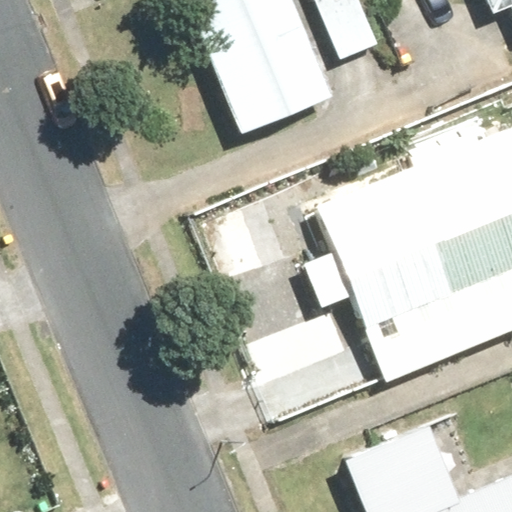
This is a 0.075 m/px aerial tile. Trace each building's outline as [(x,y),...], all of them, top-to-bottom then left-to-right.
[(322,95),(284,0),(174,0),(227,132),(322,95)] [(356,0),(304,0),(327,61),(373,44),(356,0)] [(511,0),(478,0),(485,18),(506,10),(511,24),(511,0)] [(511,140),(314,216),(359,332),(511,273),(511,140)] [(511,511),(511,473),(451,497),(423,426),(333,461),(352,511),(511,511)]
